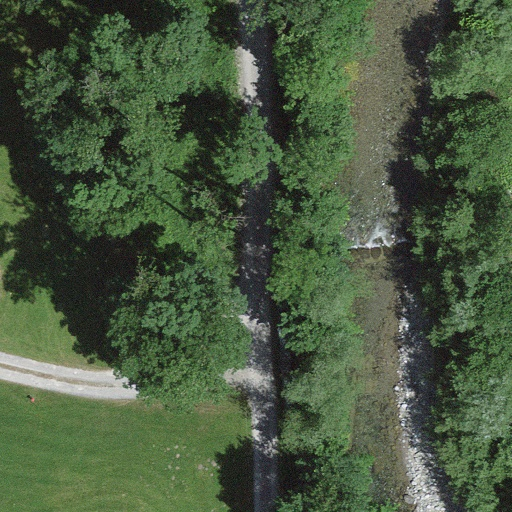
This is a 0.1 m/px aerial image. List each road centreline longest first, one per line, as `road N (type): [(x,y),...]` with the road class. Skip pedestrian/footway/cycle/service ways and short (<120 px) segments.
road 1 (track): [(266,511),(251,0)]
road 2 (track): [(0,371),(60,386),(158,387),(223,357),(261,290)]
